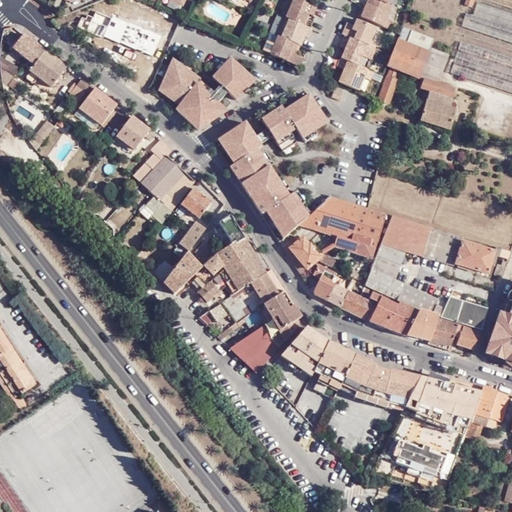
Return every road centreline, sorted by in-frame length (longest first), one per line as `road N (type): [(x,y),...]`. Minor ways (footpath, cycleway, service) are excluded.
road 1 (primary): [(236,511),(0,211)]
road 2 (unclassified): [(470,376),(396,359),(322,323),(196,147)]
road 3 (residential): [(25,152),(245,385)]
road 4 (unclassified): [(196,147),(6,5)]
road 5 (residential): [(354,511),(245,385)]
road 6 (residential): [(307,75),(326,107),(364,140),(353,191)]
